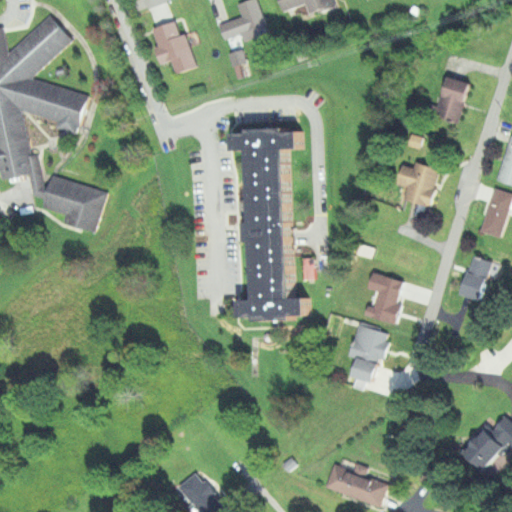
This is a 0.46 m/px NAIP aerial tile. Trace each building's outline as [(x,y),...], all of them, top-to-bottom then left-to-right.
[(243,16),(238,3),(248,0),(259,0),(265,17),(267,23),(264,25),(266,31),(245,39),(243,32),(228,37),(223,23),(243,16)] [(333,0),(335,4),(312,12),(308,2),(288,9),(284,0),(333,0)] [(0,168),(1,168),(3,178),(27,172),(32,191),(45,188),(37,152),(31,153),(21,107),(58,118),(56,126),(74,132),(76,126),(80,127),(89,94),(33,77),(74,39),(51,14),(10,53),(4,26),(0,27),(0,168)] [(182,34),(187,32),(198,65),(177,72),(173,59),(165,61),(153,27),(176,19),(182,34)] [(244,47),(249,59),(234,65),(229,52),(244,47)] [(460,123),(440,117),(451,76),(472,82),(460,123)] [(254,131),(254,126),(291,125),(291,130),(306,130),(306,147),(292,147),(295,298),(311,298),(311,316),(293,317),(293,320),(259,320),(259,317),(244,317),(243,299),(257,299),(256,239),(248,240),(247,221),(255,221),(254,148),(237,148),(237,131),(254,131)] [(511,185),(499,182),(511,134),(511,185)] [(433,207),(407,200),(416,160),(443,167),(433,207)] [(98,230),(42,207),(56,171),(113,194),(98,230)] [(511,212),(505,236),(484,231),(497,186),(511,190),(511,212)] [(484,300),(464,293),(477,254),(497,261),(484,300)] [(384,358),(377,379),(356,372),(361,357),(352,354),(363,322),(393,332),(390,340),(393,341),(387,359),(384,358)] [(494,431),(508,416),(511,419),(511,442),(511,441),(483,471),(462,452),(487,424),(494,431)] [(367,476),(390,484),(382,505),(328,485),(336,464),(353,470),(357,461),(371,466),(367,476)] [(203,511),(199,507),(193,511),(191,511),(181,500),(187,495),(180,486),(198,471),(205,479),(208,477),(219,491),(215,494),(230,511),(203,511)]
